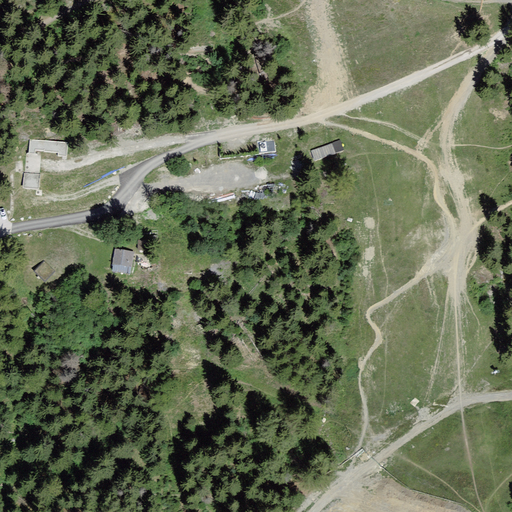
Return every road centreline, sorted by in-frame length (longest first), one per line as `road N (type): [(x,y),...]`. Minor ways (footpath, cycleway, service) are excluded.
road 1 (track): [(511,25),(333,112),(193,145),(137,176),(110,209),(10,230)]
road 2 (track): [(348,479),(457,405),(511,395)]
road 3 (track): [(193,145),(56,171)]
